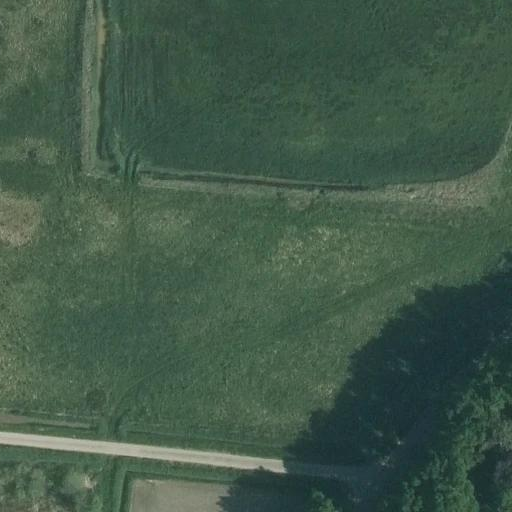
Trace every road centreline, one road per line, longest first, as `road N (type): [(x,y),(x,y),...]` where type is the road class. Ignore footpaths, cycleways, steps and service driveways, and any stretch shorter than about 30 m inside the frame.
road 1 (unclassified): [(377,487),(350,473),(0,435)]
road 2 (tertiary): [(377,487),(393,457),(511,339)]
